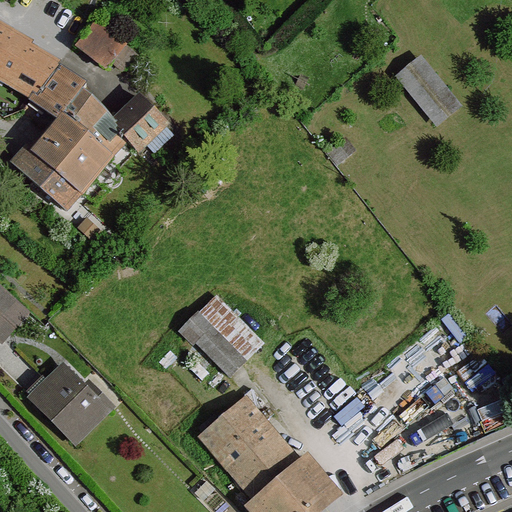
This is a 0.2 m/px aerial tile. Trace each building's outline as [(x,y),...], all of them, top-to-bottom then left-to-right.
[(98,23),(79,52),(110,72),(129,42),(98,23)] [(27,156),(15,168),(71,214),(85,196),(87,197),(115,161),(114,159),(131,143),(143,155),(170,129),(143,101),(116,126),(83,94),(87,89),(59,67),(33,51),(34,49),(0,27),(0,82),(34,103),(63,125),(33,162),(27,156)] [(464,109),(426,61),(402,80),(441,127),(464,109)] [(0,285),(0,341),(5,345),(32,314),(0,285)] [(199,343),(234,378),(265,347),(220,301),(186,335),(196,346),(199,343)] [(88,390),(66,368),(32,402),(79,448),(117,410),(92,386),(88,390)] [(253,511),(329,511),(343,500),(312,463),(306,468),(250,403),(205,441),(261,506),(253,511)]
